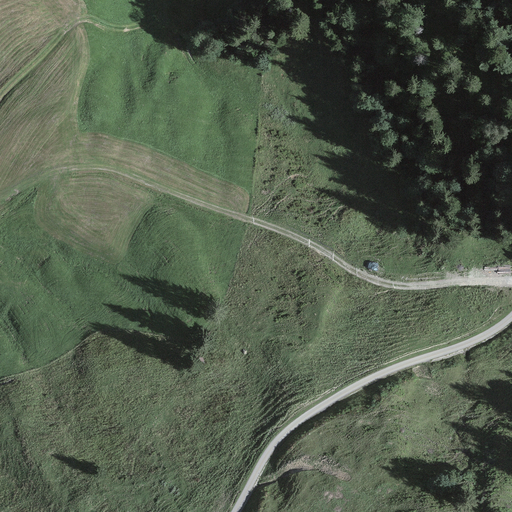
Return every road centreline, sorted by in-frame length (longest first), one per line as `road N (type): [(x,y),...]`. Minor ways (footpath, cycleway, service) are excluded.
road 1 (track): [(0,218),(60,170),(97,166),(287,230),(394,284),(511,280)]
road 2 (unclassified): [(511,316),(469,342),(372,377),(306,416),(266,455),(235,511)]
road 3 (track): [(168,0),(145,25),(74,21),(0,97)]
